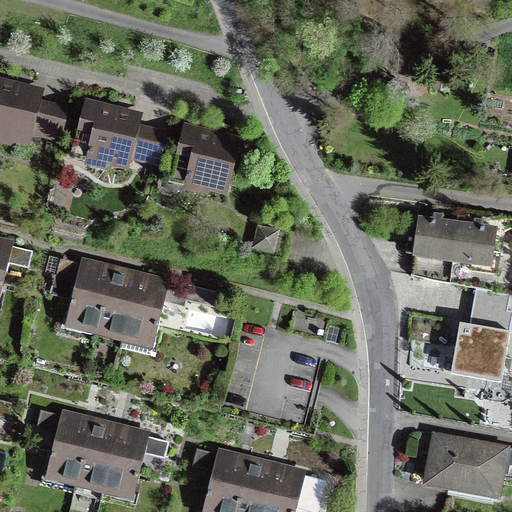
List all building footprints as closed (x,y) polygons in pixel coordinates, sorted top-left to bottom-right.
[(59,105),(0,94),(0,137),(51,147),(59,105)] [(159,132),(90,116),(81,155),(149,171),(159,132)] [(186,139),(181,138),(172,177),(230,189),(239,150),(186,139)] [(413,257),(420,258),(452,263),(457,224),(419,218),(413,257)] [(285,232),(259,224),(251,251),(277,258),(285,232)] [(497,230),(457,224),(452,263),(420,258),(418,278),(489,288),(497,230)] [(0,296),(12,247),(0,244),(0,296)] [(62,332),(93,340),(110,271),(59,258),(54,276),(75,282),(62,332)] [(137,279),(110,271),(93,340),(120,346),(137,279)] [(167,286),(137,279),(120,346),(150,354),(167,286)] [(215,302),(217,288),(169,282),(168,296),(215,302)] [(511,305),(474,298),(469,326),(506,333),(511,305)] [(331,322),(295,312),(290,330),(326,340),(331,322)] [(511,345),(511,338),(452,325),(440,381),(502,394),(511,345)] [(44,483),(75,490),(91,422),(40,410),(36,427),(57,432),(44,483)] [(118,429),(91,422),(75,490),(102,497),(118,429)] [(149,436),(118,429),(102,497),(132,504),(149,436)] [(511,453),(511,450),(432,435),(421,489),(502,504),(511,453)] [(203,511),(235,511),(247,462),(217,455),(203,511)] [(263,511),(274,469),(247,462),(235,511),(263,511)] [(316,511),(324,481),(274,469),(263,511),(295,511),(297,508),(314,511),(316,511)]
